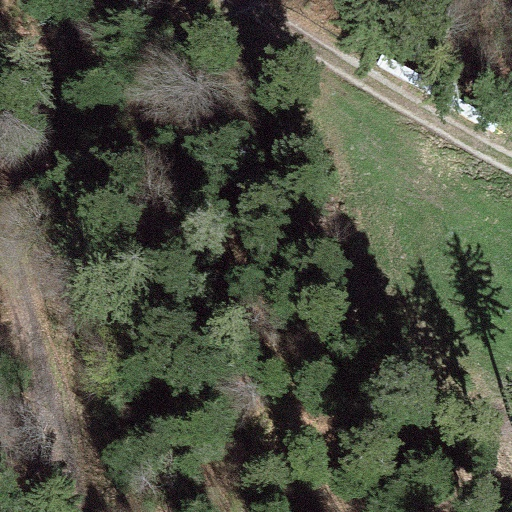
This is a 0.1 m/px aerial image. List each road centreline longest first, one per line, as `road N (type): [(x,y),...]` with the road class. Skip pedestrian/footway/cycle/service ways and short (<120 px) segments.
road 1 (track): [(259,0),(511,168)]
road 2 (track): [(0,236),(74,511)]
